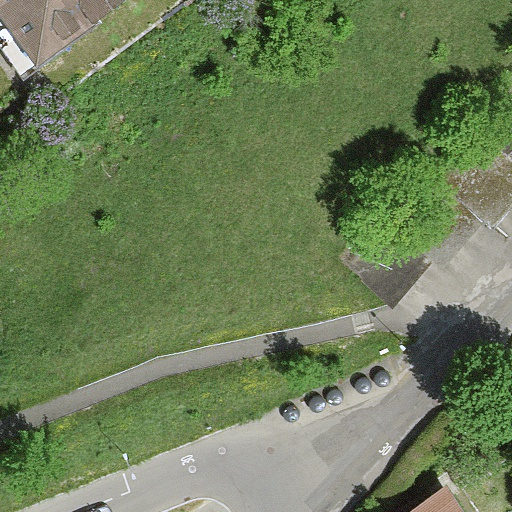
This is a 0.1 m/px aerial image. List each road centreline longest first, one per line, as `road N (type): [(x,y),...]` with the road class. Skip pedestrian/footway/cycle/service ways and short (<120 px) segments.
road 1 (residential): [(315,491),(511,309)]
road 2 (residential): [(315,491),(242,458),(109,511)]
